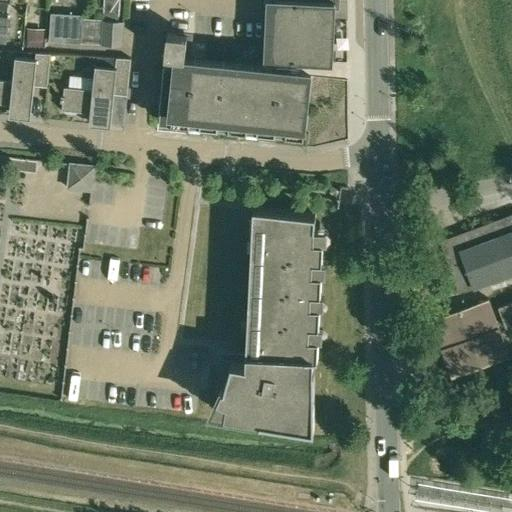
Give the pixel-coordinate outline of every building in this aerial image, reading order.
[(103,0),(103,13),(118,14),(118,0),(103,0)] [(334,21),(335,2),(334,0),(274,0),(272,0),(271,0),(263,0),(264,1),(265,2),(266,3),(267,4),(268,1),(265,65),(185,57),(185,50),(187,35),(182,34),(167,32),(165,55),(168,56),(168,62),(164,61),(158,118),(159,119),(159,121),(171,122),(171,123),(190,125),(190,124),(200,125),(200,126),(218,128),(218,127),(228,128),(228,129),(247,131),(247,130),(257,131),(257,132),(276,134),(276,133),(286,134),(286,135),(304,137),(305,122),(306,123),(310,76),(297,75),(298,69),(272,66),(272,59),(332,62),(334,31),(333,31),(334,21)] [(48,42),(81,44),(82,17),(49,16),(48,42)] [(102,41),(102,21),(82,20),(81,40),(102,41)] [(102,20),(102,21),(102,41),(102,44),(122,46),(123,21),(102,20)] [(45,29),(27,28),(26,40),(27,40),(27,46),(43,47),(43,41),(44,41),(45,29)] [(30,118),(33,98),(34,85),(47,87),(50,53),(36,52),(35,58),(15,56),(13,81),(0,79),(0,103),(10,104),(9,116),(30,118)] [(90,113),(89,124),(110,127),(114,94),(127,95),(131,58),(116,57),(115,67),(95,65),(93,90),(64,87),(63,95),(61,95),(61,101),(63,101),(62,110),(90,113)] [(95,166),(70,163),(67,188),(92,190),(95,166)] [(319,260),(323,260),(324,240),(320,240),(327,240),(328,227),(315,227),(315,216),(316,213),(253,206),(253,224),(255,224),(255,241),(264,242),(264,254),(254,254),(253,274),(263,274),(262,287),(252,286),(251,306),(261,307),(261,319),(251,319),(250,338),(259,339),(259,351),(246,351),(246,354),(246,363),(232,360),(224,386),(222,386),(217,396),(221,398),(223,399),(227,401),(225,410),(224,413),(301,425),(302,423),(299,423),(303,400),(312,402),(314,403),(314,368),(313,368),(314,357),(318,357),(319,337),(315,337),(322,337),(323,325),(315,325),(319,325),(320,305),(316,305),(324,305),(325,293),(317,293),(317,292),(321,293),(322,273),(318,272),(326,273),(326,261),(319,260)] [(511,212),(439,239),(457,290),(480,282),(481,284),(488,282),(487,279),(494,277),(495,279),(502,276),(502,274),(509,271),(510,274),(511,272),(511,212)] [(507,354),(487,298),(487,297),(429,318),(440,347),(450,375),(507,354)] [(511,299),(496,305),(504,326),(511,323),(511,299)] [(450,504),(465,505),(464,511),(511,511),(511,489),(452,485),(450,504)]
